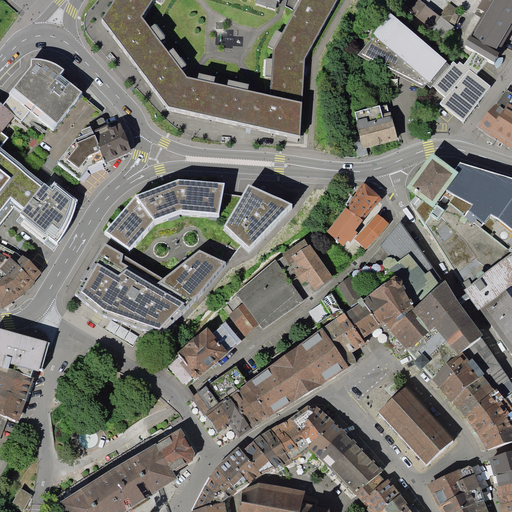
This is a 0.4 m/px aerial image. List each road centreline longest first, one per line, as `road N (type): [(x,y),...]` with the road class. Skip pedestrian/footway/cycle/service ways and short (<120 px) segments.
road 1 (residential): [(401,212),(366,259),(166,415),(80,463),(50,470)]
road 2 (residential): [(330,391),(382,356),(477,454)]
road 3 (residential): [(62,335),(159,386),(198,430),(208,456)]
road 4 (residential): [(511,368),(401,212)]
road 5 (primary): [(198,159),(354,172),(386,165)]
road 6 (primary): [(32,309),(96,210),(130,177)]
road 7 (primary): [(144,130),(66,43),(46,34)]
road 8 (residential): [(330,391),(208,456)]
